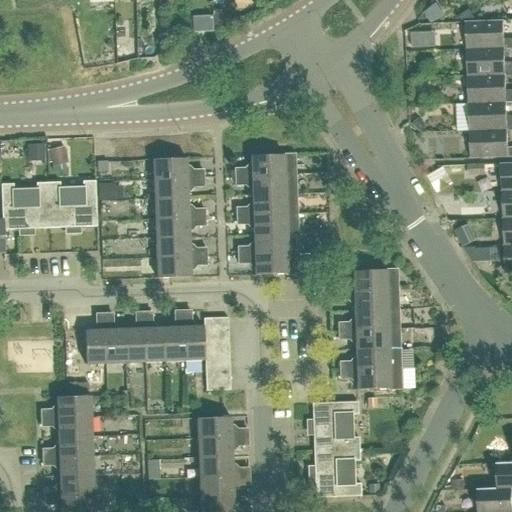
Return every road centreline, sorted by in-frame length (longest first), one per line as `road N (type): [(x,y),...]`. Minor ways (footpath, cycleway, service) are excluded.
road 1 (residential): [(0,291),(236,292),(258,323),(269,511)]
road 2 (unclassified): [(486,336),(327,65)]
road 3 (tertiary): [(27,115),(194,115),(262,98),(327,65)]
road 4 (tertiary): [(297,21),(113,99),(27,115)]
road 5 (residential): [(395,511),(486,336)]
